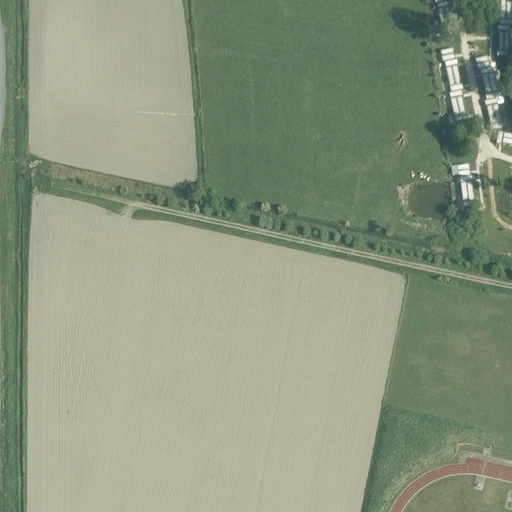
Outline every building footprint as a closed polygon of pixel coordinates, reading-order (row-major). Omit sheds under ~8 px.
[(511,0),(498,0),(499,2),(500,2),(500,11),(511,11),(511,0)] [(448,3),(437,4),(439,20),(452,18),(450,3),(448,3)] [(500,21),(499,21),(499,27),(510,27),(511,27),(511,11),(500,11),(500,21)] [(452,18),(439,20),(441,35),(454,33),(452,18)] [(499,27),(497,27),(497,33),(498,33),(498,43),(509,43),(510,27),(499,27)] [(497,52),(496,52),(496,58),(509,58),(509,43),(498,43),(497,52)] [(452,49),(440,52),(442,64),(444,63),(455,61),(452,49)] [(487,57),(474,60),(477,71),(479,71),(490,69),(487,57)] [(455,61),(444,63),(447,79),(459,76),(457,67),(458,66),(457,61),(455,61)] [(490,69),(479,71),(480,77),(481,77),(483,86),(495,83),(492,68),(490,69)] [(459,76),(447,79),(451,94),(461,91),(463,91),(462,85),(461,85),(459,76)] [(495,83),(483,86),(486,96),(485,96),(486,102),(496,99),(499,99),(495,83)] [(451,94),(449,94),(452,109),(464,107),(462,97),(463,97),(461,91),(451,94)] [(486,102),(484,102),(485,108),(486,108),(488,117),(500,114),(496,99),(486,102)] [(464,107),(452,109),(455,125),(468,122),(467,116),(466,116),(464,107)] [(500,114),(488,117),(490,126),(489,127),(491,133),(503,130),(500,114)] [(511,134),(498,132),(495,145),(501,146),(501,145),(511,147),(511,140),(511,134)] [(469,165),(456,167),(458,179),(459,178),(470,177),(469,165)] [(470,177),(459,178),(461,194),(473,192),(472,183),(473,183),(472,177),(470,177)] [(473,192),(461,194),(463,209),(476,208),(475,202),(474,202),(473,192)]
